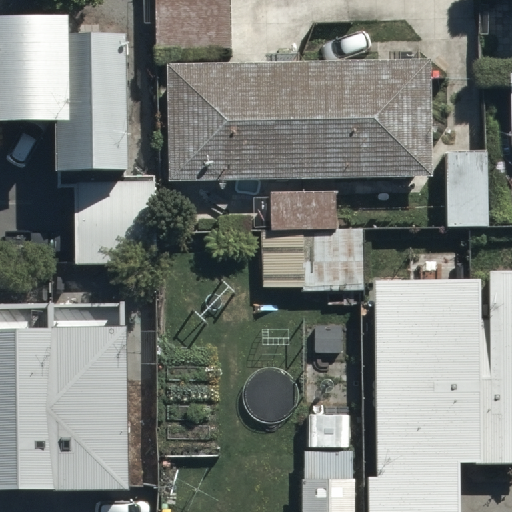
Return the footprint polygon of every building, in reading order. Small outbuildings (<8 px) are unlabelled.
[(155,0),(156,51),(229,51),(228,0),(155,0)] [(0,120),(58,121),(58,168),(129,168),(129,30),(68,30),(68,15),(0,14),(0,120)] [(167,64),(169,178),(426,172),(424,58),(167,64)] [(485,156),(445,156),(445,229),(485,229),(485,156)] [(155,180),(73,180),(73,266),(155,266),(155,180)] [(337,190),(272,192),(273,232),(338,230),(337,190)] [(338,230),(273,232),(261,232),(263,289),(360,287),(358,230),(338,230)] [(511,275),(372,277),(374,511),(461,511),(461,464),(511,462),(511,275)] [(0,495),(122,495),(122,309),(0,309),(0,495)] [(354,511),(355,416),(302,416),(301,511),(354,511)]
